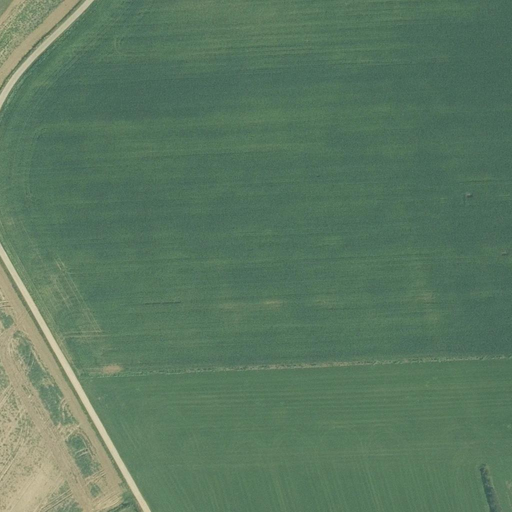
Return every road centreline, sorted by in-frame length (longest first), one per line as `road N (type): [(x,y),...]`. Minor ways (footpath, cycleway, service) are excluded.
road 1 (unclassified): [(147,511),(0,246)]
road 2 (unclassified): [(0,107),(9,86),(89,0)]
